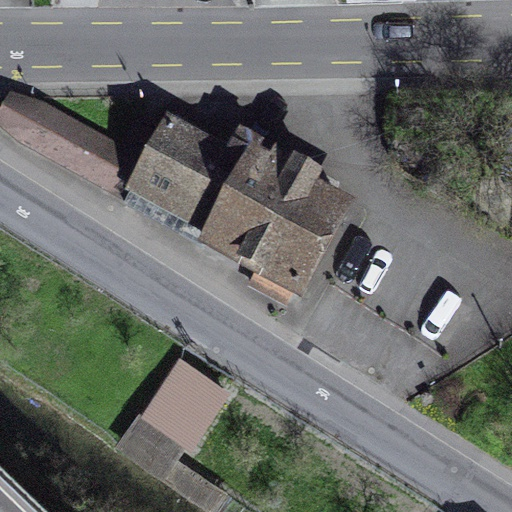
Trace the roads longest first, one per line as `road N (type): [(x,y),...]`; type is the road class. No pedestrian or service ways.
road 1 (unclassified): [(496,511),(0,195)]
road 2 (residential): [(0,48),(511,39)]
